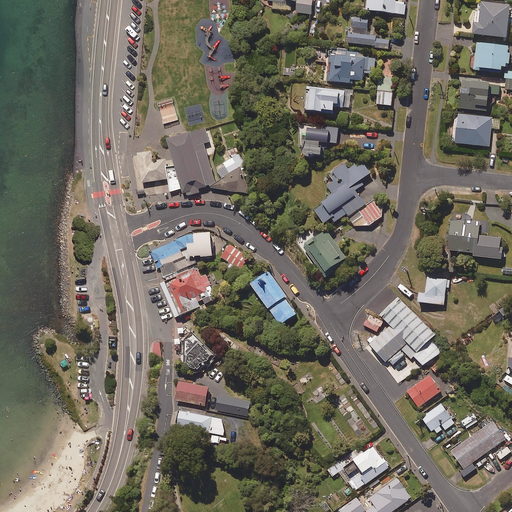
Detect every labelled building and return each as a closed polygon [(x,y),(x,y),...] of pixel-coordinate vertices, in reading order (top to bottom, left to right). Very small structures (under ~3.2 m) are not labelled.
[(266,0),(266,2),(273,2),(272,10),(286,11),(286,2),(296,3),(295,14),(311,15),(312,0),(266,0)] [(395,0),(366,0),(366,11),(405,16),(406,6),(395,4),(395,0)] [(511,6),(480,3),(478,25),(474,25),(473,36),(506,39),(509,18),(511,18),(511,6)] [(368,20),(352,18),(351,28),(349,27),(347,44),(375,47),(374,49),(388,50),(390,40),(374,38),(375,34),(367,33),(368,20)] [(507,65),(509,65),(510,55),(508,55),(508,47),(476,44),(474,70),(501,73),(501,68),(506,69),(507,65)] [(346,57),(331,56),(330,56),(329,84),(351,84),(351,81),(363,82),(363,73),(372,74),(372,70),(374,70),(375,57),(363,57),(346,57)] [(391,106),(392,77),(381,77),(381,90),(377,90),(376,106),(391,106)] [(474,81),(462,80),(459,110),(474,111),(475,107),(487,108),(488,95),(499,96),(500,85),(474,83),(474,81)] [(348,122),(350,96),(353,96),(354,90),(344,89),(344,91),(307,89),(305,113),(321,114),(321,112),(339,113),(338,121),(348,122)] [(501,120),(492,119),(456,116),(454,144),(489,147),(491,129),(500,130),(501,120)] [(301,133),(299,133),(299,149),(303,149),(303,157),(321,157),(321,144),(337,144),(337,128),(322,128),(322,131),(301,131),(301,133)] [(189,134),(168,140),(173,158),(175,166),(182,190),(184,194),(187,193),(188,196),(201,193),(200,190),(217,185),(205,144),(211,142),(207,129),(189,134)] [(138,154),(143,183),(168,180),(170,193),(182,190),(175,166),(167,167),(167,160),(154,162),(154,160),(153,152),(138,154)] [(349,169),(345,164),(333,174),(337,180),(327,187),(334,197),(314,211),(324,225),(331,220),(334,224),(346,215),(348,218),(365,205),(355,192),(364,186),(360,181),(371,174),(363,164),(357,168),(355,165),(349,169)] [(373,203),(355,215),(349,219),(355,227),(368,227),(383,217),(373,203)] [(480,224),(451,221),(447,252),(473,255),(473,258),(501,261),(502,249),(500,249),(501,239),(479,237),(480,224)] [(319,238),(313,238),(309,242),(306,251),(311,258),(325,277),(348,259),(328,232),(319,238)] [(184,239),(151,257),(162,282),(194,270),(197,263),(216,259),(215,238),(209,234),(184,239)] [(248,256),(231,245),(221,260),(238,271),(248,256)] [(288,297),(271,273),(253,286),(282,326),(298,314),(287,298),(288,297)] [(211,300),(200,274),(164,290),(177,322),(203,311),(200,305),(211,300)] [(450,280),(426,278),(425,295),(419,294),(418,304),(444,306),(445,289),(449,289),(450,280)] [(399,296),(379,315),(390,326),(370,345),(387,362),(408,342),(418,352),(436,335),(399,296)] [(484,312),(472,302),(464,313),(476,322),(484,312)] [(383,322),(371,315),(361,331),(373,338),(383,322)] [(161,343),(153,344),(155,357),(162,356),(161,343)] [(215,356),(202,343),(189,356),(189,365),(197,374),(215,356)] [(446,363),(441,359),(431,369),(435,373),(446,363)] [(442,394),(430,377),(406,395),(417,411),(442,394)] [(210,388),(181,382),(177,401),(206,407),(210,388)] [(252,403),(219,396),(216,411),(249,417),(252,403)] [(453,423),(441,405),(419,421),(432,438),(453,423)] [(212,437),(213,437),(213,435),(224,437),(226,430),(224,420),(181,412),(178,431),(212,437)] [(507,444),(494,426),(451,457),(464,475),(507,444)] [(511,453),(507,446),(496,454),(500,460),(511,453)] [(383,460),(375,448),(340,473),(348,484),(349,483),(356,492),(367,485),(367,486),(390,469),(389,467),(390,466),(385,459),(383,460)] [(396,511),(414,500),(399,479),(371,499),(376,506),(366,511),(396,511)] [(364,511),(366,511),(356,497),(339,510),(340,511),(364,511)]
